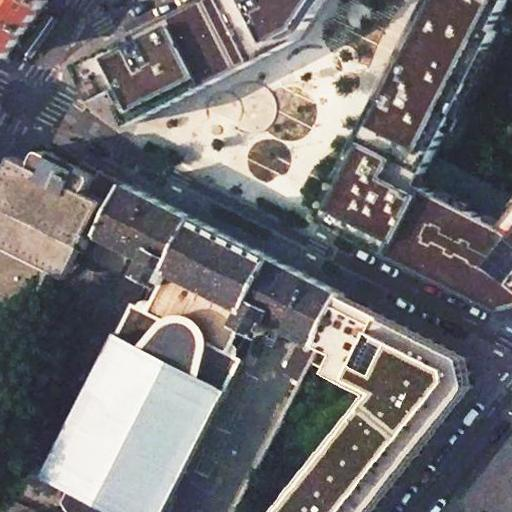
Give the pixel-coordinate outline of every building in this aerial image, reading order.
[(0,0),(0,52),(10,57),(48,4),(42,0),(0,0)] [(329,0),(208,0),(82,64),(102,105),(138,123),(303,39),(329,0)] [(319,211),(318,214),(397,254),(434,179),(438,173),(446,156),(511,20),(511,6),(498,0),(425,0),(359,132),(355,140),(319,211)] [(0,296),(31,313),(67,242),(101,170),(84,162),(81,167),(44,149),(36,165),(0,236),(0,296)] [(0,236),(36,165),(19,156),(0,192),(0,236)] [(347,295),(101,170),(67,242),(93,254),(103,234),(152,258),(145,272),(165,283),(173,268),(255,310),(245,329),(263,339),(268,328),(272,330),(276,324),(272,321),(273,319),(322,344),(347,295)] [(511,219),(434,179),(397,254),(506,309),(511,307),(511,219)] [(151,311),(137,303),(83,411),(50,475),(71,486),(65,500),(89,511),(168,511),(245,365),(231,357),(245,329),(255,310),(173,268),(165,283),(151,311)] [(374,511),(475,386),(469,357),(347,295),(322,344),(317,353),(300,386),(234,511),(374,511)] [(317,353),(305,347),(288,380),(300,386),(317,353)] [(511,511),(511,442),(465,501),(473,511),(511,511)]
